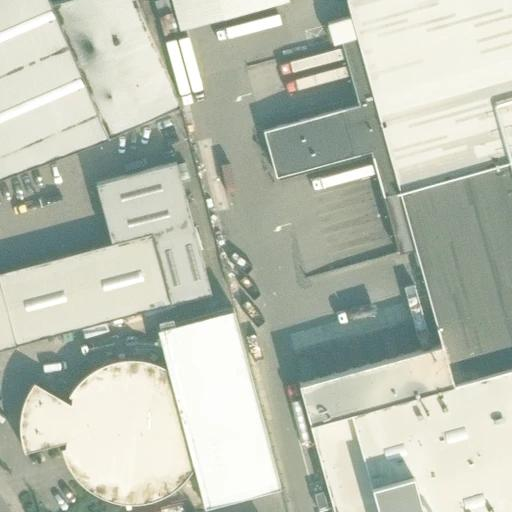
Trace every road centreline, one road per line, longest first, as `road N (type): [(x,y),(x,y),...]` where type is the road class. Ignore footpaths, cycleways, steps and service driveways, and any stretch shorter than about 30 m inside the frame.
road 1 (unknown): [(301,511),(275,311),(253,213),(225,144),(219,95),(242,53),(329,0)]
road 2 (unknown): [(0,191),(134,143)]
